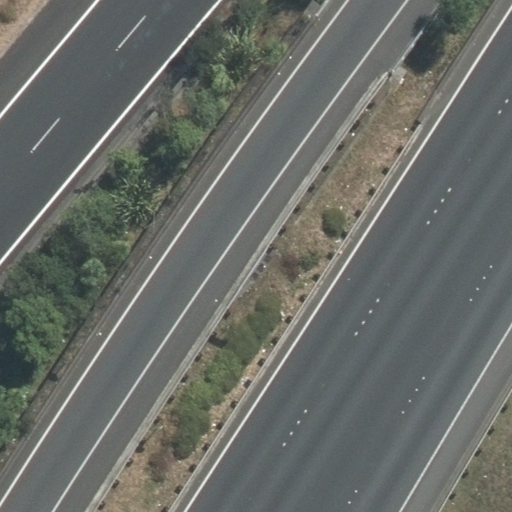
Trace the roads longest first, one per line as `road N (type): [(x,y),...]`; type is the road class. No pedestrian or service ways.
road 1 (motorway): [(387,0),(30,511)]
road 2 (motorway): [(511,103),(241,511)]
road 3 (motorway): [(511,168),(333,511)]
road 4 (motorway): [(0,193),(165,0)]
